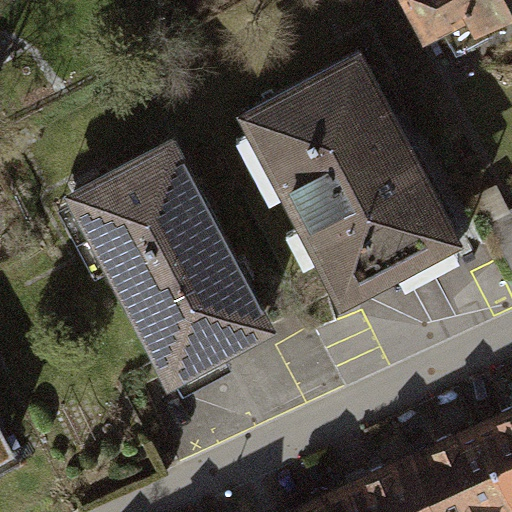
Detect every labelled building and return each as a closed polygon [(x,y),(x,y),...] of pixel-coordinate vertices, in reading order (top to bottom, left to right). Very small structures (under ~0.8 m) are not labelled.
[(466,44),(511,19),(511,0),(405,0),(436,59),(466,44)] [(372,47),(248,110),(348,304),(472,240),(372,47)] [(179,136),(79,187),(177,376),(283,326),(179,136)] [(0,445),(19,436),(0,399),(0,445)] [(511,414),(481,430),(511,494),(511,414)] [(511,511),(511,494),(481,430),(412,463),(436,511),(511,511)] [(436,511),(412,463),(344,496),(351,511),(436,511)] [(351,511),(344,496),(309,511),(351,511)]
